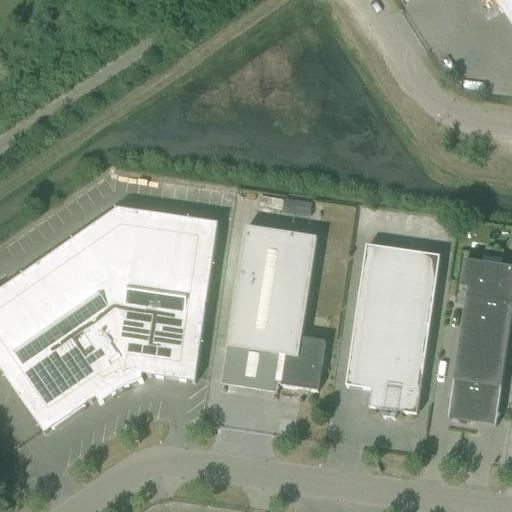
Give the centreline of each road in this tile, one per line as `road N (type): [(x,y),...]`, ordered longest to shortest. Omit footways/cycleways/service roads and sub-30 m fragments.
road 1 (unclassified): [(73,511),(133,467),(165,464),(510,511)]
road 2 (unclassified): [(511,131),(467,125),(423,95),(366,0)]
